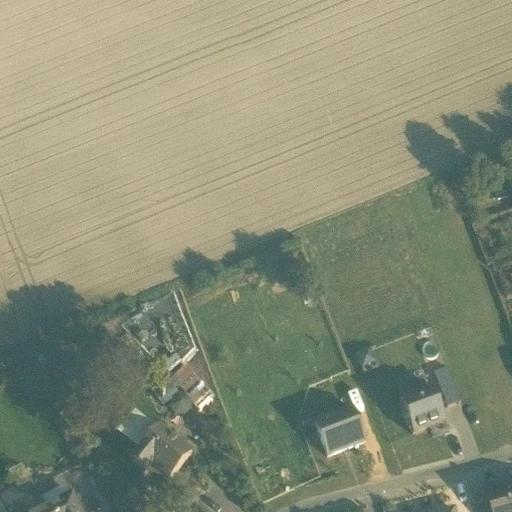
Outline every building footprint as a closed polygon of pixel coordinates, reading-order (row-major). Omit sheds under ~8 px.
[(179,394),(195,380),(184,368),(169,382),(179,394)] [(432,376),(438,389),(452,383),(446,370),(432,376)] [(179,394),(198,415),(214,401),(195,380),(179,394)] [(399,391),(404,402),(425,394),(421,382),(399,391)] [(438,389),(446,410),(460,405),(452,383),(438,389)] [(162,408),(177,396),(170,388),(155,400),(162,408)] [(398,404),(411,437),(443,424),(430,392),(425,394),(404,402),(398,404)] [(354,420),(365,416),(357,394),(346,398),(351,411),(354,420)] [(137,451),(156,431),(132,410),(114,431),(137,451)] [(351,411),(313,426),(326,460),(364,445),(354,420),(351,411)] [(151,465),(169,481),(189,458),(157,429),(156,431),(137,451),(129,460),(144,473),(151,465)] [(44,511),(48,511),(72,501),(65,489),(39,501),(44,511)] [(511,511),(511,493),(488,500),(491,511),(511,511)] [(76,511),(72,501),(48,511),(76,511)]
